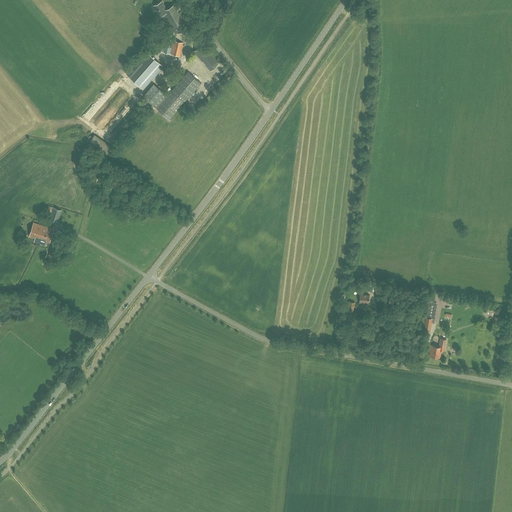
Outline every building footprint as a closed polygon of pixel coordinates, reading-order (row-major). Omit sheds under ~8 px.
[(159,16),(164,13),(175,33),(189,26),(176,3),(166,9),(162,1),(154,5),(157,10),(156,10),(159,16)] [(165,41),(161,40),(159,51),(181,56),(184,42),(166,38),(165,41)] [(200,45),(194,52),(203,62),(204,61),(206,63),(205,64),(211,70),(218,64),(200,45)] [(165,63),(163,66),(152,56),(155,53),(149,48),(126,74),(143,88),(161,68),(164,71),(169,66),(165,63)] [(170,119),(184,103),(201,84),(188,72),(167,96),(153,84),(143,96),(170,119)] [(108,92),(111,95),(116,89),(113,86),(108,92)] [(119,98),(117,97),(114,103),(116,105),(119,101),(121,103),(124,99),(120,97),(119,98)] [(114,112),(110,108),(96,123),(100,126),(114,112)] [(86,140),(89,142),(88,143),(106,155),(111,146),(95,134),(93,137),(90,135),(86,140)] [(101,183),(105,171),(94,167),(90,179),(101,183)] [(58,221),(62,210),(54,207),(50,219),(58,221)] [(33,223),(29,236),(35,238),(34,242),(45,245),(46,241),(49,242),(53,229),(33,223)] [(60,254),(48,251),(46,258),(59,260),(60,254)] [(360,293),(360,295),(359,296),(359,298),(360,298),(359,303),(363,303),(363,302),(369,303),(369,298),(370,298),(370,296),(369,296),(369,295),(364,294),(364,293),(360,293)] [(423,335),(430,336),(431,329),(432,323),(432,318),(427,317),(426,317),(424,328),(423,335)] [(440,358),(442,351),(445,351),(447,339),(440,338),(439,346),(429,344),(428,349),(430,349),(429,356),(440,358)]
